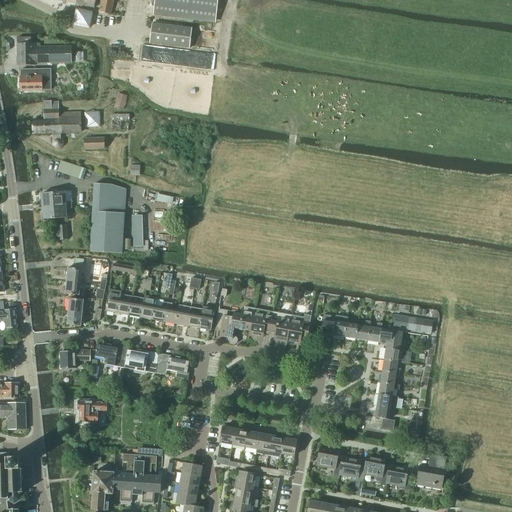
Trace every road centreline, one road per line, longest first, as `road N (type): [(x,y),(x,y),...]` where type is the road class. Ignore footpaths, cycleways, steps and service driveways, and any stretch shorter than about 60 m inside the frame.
road 1 (residential): [(205,350),(113,333),(27,338)]
road 2 (residential): [(311,407),(212,390),(200,378),(205,350)]
road 3 (residential): [(44,511),(31,370)]
road 4 (residential): [(27,338),(13,210)]
